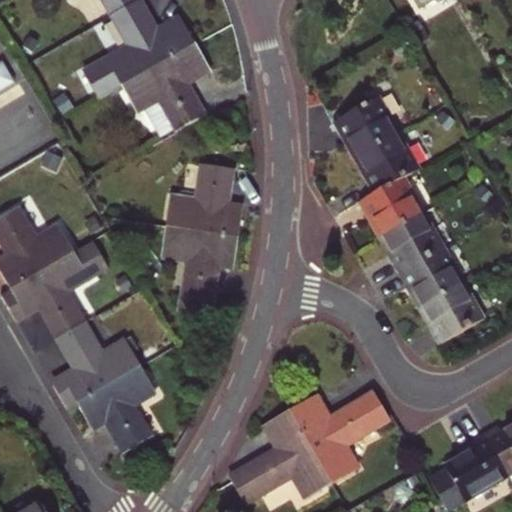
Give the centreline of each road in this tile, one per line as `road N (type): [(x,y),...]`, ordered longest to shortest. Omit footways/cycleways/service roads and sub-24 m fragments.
road 1 (residential): [(511,357),(460,387),(424,396),(399,376),(363,315),(345,302),(272,284)]
road 2 (residential): [(272,284),(282,149),(253,0)]
road 3 (residential): [(162,511),(240,386),(272,284)]
road 4 (residential): [(19,372),(101,511)]
